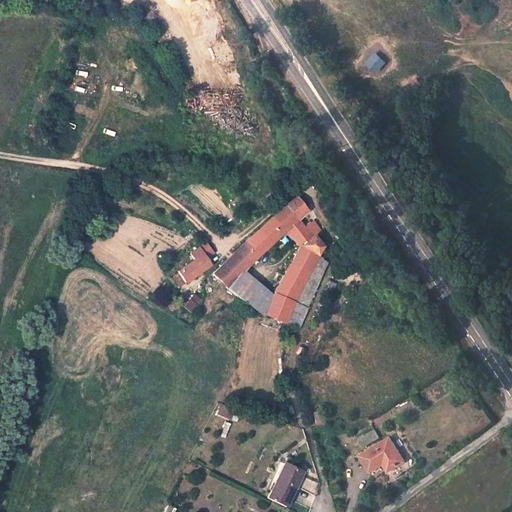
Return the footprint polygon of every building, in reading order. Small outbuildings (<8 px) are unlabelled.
[(419,78),(409,81),(411,87),(421,84),(419,78)] [(288,258),(301,269),(303,263),(307,256),(316,245),(291,218),(301,209),(289,196),(278,202),(253,228),(268,241),(279,229),(294,245),(288,258)] [(224,257),(219,264),(234,274),(268,241),(253,228),(224,257)] [(201,246),(184,258),(189,264),(172,277),(179,287),(206,267),(202,261),(208,257),(201,246)] [(282,309),(286,300),(301,269),(288,258),(267,298),(282,309)] [(314,268),(303,263),(301,269),(286,300),(296,305),(314,268)] [(240,302),(252,288),(234,274),(219,264),(207,277),(240,302)] [(282,309),(267,298),(266,298),(252,288),(240,302),(257,315),(278,321),(282,309)] [(193,313),(203,300),(194,293),(184,306),(193,313)] [(217,415),(231,418),(233,407),(219,405),(217,415)] [(397,450),(403,459),(417,450),(397,425),(370,445),(382,462),(397,450)] [(305,466),(286,458),(271,495),(290,503),(305,466)]
